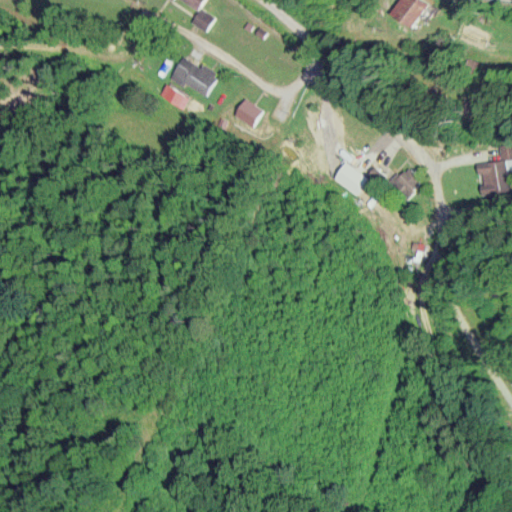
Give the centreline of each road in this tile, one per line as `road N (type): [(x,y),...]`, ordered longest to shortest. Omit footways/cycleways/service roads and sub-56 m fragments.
road 1 (residential): [(501,511),(415,343),(442,212),(423,154),(340,97),(319,54),(270,0)]
road 2 (residential): [(120,0),(295,90),(319,54)]
road 3 (residential): [(511,363),(486,278),(442,212)]
